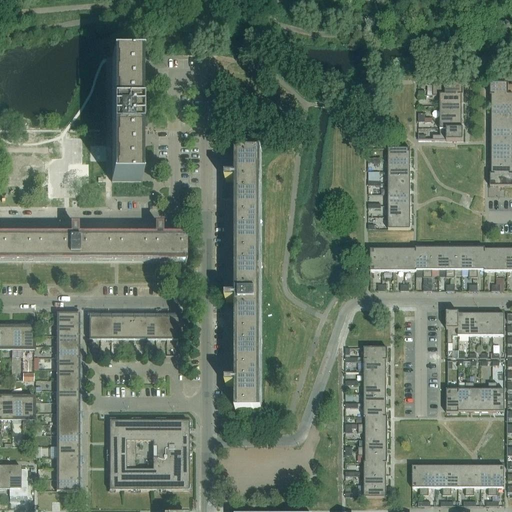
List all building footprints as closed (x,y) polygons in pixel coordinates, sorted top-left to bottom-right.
[(141,183),(141,117),(141,60),(112,61),(112,183),(141,183)] [(440,97),(440,96),(462,96),(462,97),(463,97),(463,85),(445,85),(445,86),(432,86),(432,97),(440,97)] [(511,96),(511,85),(508,86),(508,85),(490,85),(490,97),(491,97),(491,96),(511,96)] [(462,108),(462,97),(462,96),(440,96),(440,97),(440,108),(462,108)] [(491,108),(511,107),(511,96),(491,96),(491,97),(491,108)] [(511,107),(491,108),(491,119),(511,119),(511,107)] [(462,119),(462,113),(462,108),(440,108),(440,119),(462,119)] [(440,119),(440,131),(462,131),(462,130),(462,119),(440,119)] [(511,119),(491,119),(491,131),(511,130),(511,119)] [(440,131),(440,137),(432,137),(432,141),(446,141),(446,143),(463,143),(463,130),(462,130),(462,131),(440,131)] [(511,130),(491,131),(491,142),(511,142),(511,130)] [(511,142),(491,142),(491,153),(511,153),(511,142)] [(410,162),(410,150),(388,150),(388,151),(388,162),(410,162)] [(511,153),(491,153),(491,165),(511,164),(511,153)] [(229,299),(225,299),(225,304),(227,304),(228,306),(228,307),(229,309),(231,311),(232,312),(231,313),(231,314),(236,309),(236,383),(235,383),(227,383),(227,388),(235,389),(236,389),(237,413),(263,413),(262,155),(262,154),(236,154),(236,155),(236,179),(235,179),(227,179),(227,184),(235,184),(236,184),(236,293),(231,288),(231,289),(233,291),(231,292),(230,294),(229,296),(229,299)] [(410,173),(410,162),(388,162),(388,173),(410,173)] [(511,164),(491,165),(491,176),(511,176),(511,164)] [(410,185),(410,173),(388,173),(388,185),(410,185)] [(511,176),(491,176),(490,176),(490,188),(511,188),(511,176)] [(388,196),(410,196),(410,185),(388,185),(388,196)] [(410,208),(410,196),(388,196),(388,208),(410,208)] [(410,219),(410,208),(388,208),(388,219),(410,219)] [(388,219),(388,230),(388,231),(410,231),(410,219),(388,219)] [(0,263),(185,263),(186,263),(186,237),(185,237),(161,237),(161,236),(161,227),(156,227),(156,236),(156,237),(81,237),(83,236),(87,232),(85,234),(83,232),(82,231),(80,230),(77,229),(77,227),(71,227),(71,228),(69,229),(67,230),(65,231),(63,233),(62,232),(65,236),(66,236),(67,237),(0,237),(0,263)] [(428,250),(416,250),(416,251),(416,272),(423,272),(423,279),(428,279),(428,250)] [(428,279),(432,279),(432,272),(439,272),(439,250),(428,250),(428,279)] [(439,272),(446,272),(446,279),(450,279),(450,250),(439,250),(439,272)] [(450,279),(455,279),(455,272),(462,272),(462,250),(450,250),(450,279)] [(462,272),(469,272),(469,279),(473,279),(473,250),(462,250),(462,272)] [(473,279),(477,279),(477,272),(484,272),(484,251),(485,251),(485,250),(473,250),(473,279)] [(382,251),(370,251),(370,273),(371,273),(382,273),(382,251)] [(382,273),(393,273),(393,251),(382,251),(382,273)] [(393,273),(405,273),(405,251),(393,251),(393,273)] [(405,273),(416,273),(416,272),(416,251),(405,251),(405,273)] [(496,251),(485,251),(484,251),(484,272),(484,273),(496,273),(496,251)] [(496,273),(507,273),(507,251),(496,251),(496,273)] [(458,338),(458,316),(459,316),(459,314),(446,314),(446,331),(447,331),(448,345),(452,345),(452,338),(458,338)] [(79,327),(79,316),(79,315),(56,315),(56,327),(79,327)] [(458,338),(470,338),(470,316),(459,316),(458,316),(458,338)] [(470,338),(481,338),(481,316),(470,316),(470,338)] [(481,338),(492,338),(492,316),(481,316),(481,338)] [(492,338),(501,338),(503,338),(504,338),(504,316),(492,316),(492,338)] [(100,319),(89,319),(88,319),(88,342),(100,342),(100,319)] [(100,342),(112,342),(112,319),(100,319),(100,342)] [(123,319),(112,319),(112,342),(123,342),(123,319)] [(123,342),(133,342),(133,319),(123,319),(123,342)] [(144,319),(133,319),(133,342),(144,342),(144,319)] [(144,342),(156,342),(156,319),(144,319),(144,342)] [(156,342),(167,342),(167,319),(156,319),(156,342)] [(178,319),(177,319),(167,319),(167,342),(178,342),(178,319)] [(56,327),(56,338),(79,338),(79,327),(56,327)] [(12,328),(1,328),(1,351),(12,351),(12,328)] [(23,328),(12,328),(12,351),(23,351),(23,328)] [(23,351),(34,351),(34,328),(23,328),(23,351)] [(56,338),(56,349),(79,349),(79,338),(56,338)] [(56,349),(56,360),(79,360),(79,349),(56,349)] [(364,350),(364,362),(386,362),(387,362),(387,350),(364,350)] [(56,360),(56,371),(79,371),(79,360),(56,360)] [(386,373),(386,362),(364,362),(364,373),(386,373)] [(56,371),(56,382),(79,382),(79,371),(56,371)] [(386,385),(386,373),(364,373),(364,385),(386,385)] [(56,382),(56,393),(79,393),(79,382),(56,382)] [(470,384),(465,384),(465,392),(459,392),(459,391),(458,391),(458,414),(459,414),(470,414),(470,384)] [(481,392),(474,392),(474,384),(470,384),(470,414),(481,414),(481,392)] [(488,392),(481,392),(481,414),(492,414),(492,384),(488,384),(488,392)] [(492,414),(504,414),(504,391),(503,391),(503,392),(497,392),(497,384),(492,384),(492,414)] [(386,396),(386,385),(364,385),(364,396),(386,396)] [(458,391),(448,391),(446,391),(446,415),(459,415),(459,414),(458,414),(458,391)] [(56,393),(56,404),(79,404),(79,393),(56,393)] [(386,407),(386,396),(364,396),(364,407),(386,407)] [(6,398),(1,398),(1,421),(12,421),(12,398),(6,398)] [(23,398),(12,398),(12,421),(23,421),(23,398)] [(29,398),(23,398),(23,421),(34,421),(34,405),(34,400),(34,398),(29,398)] [(56,404),(56,415),(79,415),(79,404),(56,404)] [(364,407),(364,419),(365,419),(386,419),(386,418),(386,407),(364,407)] [(56,415),(56,426),(79,426),(79,415),(56,415)] [(387,430),(387,418),(386,418),(386,419),(365,419),(365,426),(358,426),(358,430),(387,430)] [(189,423),(155,423),(109,423),(109,475),(109,476),(109,492),(189,492),(189,454),(189,434),(189,423)] [(56,426),(56,437),(79,437),(79,426),(56,426)] [(387,442),(387,430),(358,430),(358,434),(365,434),(365,442),(387,442)] [(56,437),(56,448),(79,448),(79,437),(56,437)] [(387,453),(387,442),(365,442),(365,449),(358,449),(358,453),(387,453)] [(56,448),(56,459),(79,459),(79,448),(56,448)] [(358,453),(358,457),(365,457),(365,464),(386,464),(386,465),(387,465),(387,453),(358,453)] [(56,459),(56,470),(79,470),(79,459),(56,459)] [(386,476),(386,465),(386,464),(365,464),(364,464),(364,476),(386,476)] [(9,468),(0,468),(0,491),(9,491),(9,468)] [(20,468),(9,468),(9,491),(9,497),(20,497),(20,491),(20,468)] [(424,468),(412,468),(412,490),(413,490),(420,490),(420,497),(424,497),(424,468)] [(424,497),(428,497),(428,490),(435,490),(435,468),(424,468),(424,497)] [(435,490),(443,490),(443,497),(447,497),(447,468),(435,468),(435,490)] [(447,497),(451,497),(451,490),(458,490),(458,468),(447,468),(447,497)] [(458,490),(465,490),(465,497),(470,497),(470,468),(458,468),(458,490)] [(470,497),(474,497),(474,490),(481,490),(481,468),(470,468),(470,497)] [(492,468),(481,468),(481,490),(488,490),(488,497),(492,497),(492,468)] [(492,497),(497,497),(497,490),(504,490),(504,468),(492,468),(492,497)] [(56,470),(56,481),(79,481),(79,470),(56,470)] [(386,487),(386,476),(364,476),(364,487),(386,487)] [(79,493),(79,492),(79,481),(56,481),(56,493),(79,493)] [(364,487),(364,498),(364,499),(386,499),(386,487),(364,487)]
